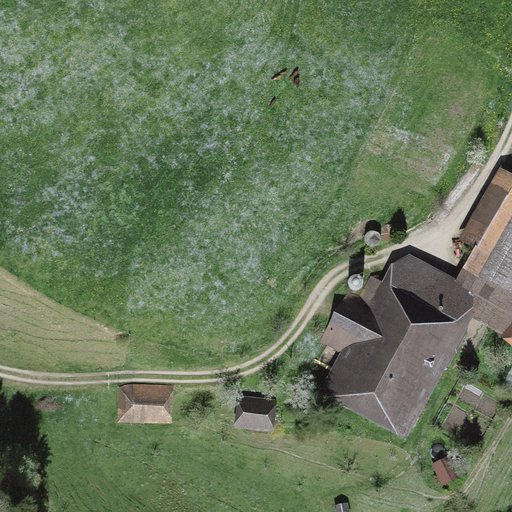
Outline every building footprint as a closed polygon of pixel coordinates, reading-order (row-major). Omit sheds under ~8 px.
[(511,291),(511,180),(500,174),(463,241),(474,248),(465,266),(511,291)] [(321,343),(352,360),(337,386),(399,420),(417,386),(427,392),(469,316),(458,310),(470,290),(408,256),(389,290),(370,279),(358,301),(348,295),(321,343)] [(511,310),(497,331),(511,341),(511,310)] [(162,381),(132,380),(132,391),(117,391),(117,402),(121,402),(121,416),(162,416),(162,381)] [(240,425),(266,427),(267,404),(242,402),(240,425)] [(432,464),(442,481),(456,473),(446,456),(432,464)]
